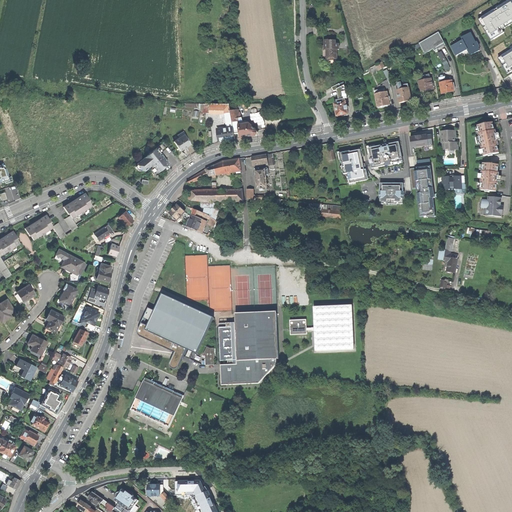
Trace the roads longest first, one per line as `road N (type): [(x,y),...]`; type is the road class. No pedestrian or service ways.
road 1 (secondary): [(149,218),(125,268),(102,355),(44,460)]
road 2 (track): [(427,291),(366,269),(229,252)]
road 3 (secondary): [(155,209),(183,176),(216,157),(330,137)]
road 4 (secondary): [(330,137),(511,100)]
road 5 (residential): [(0,215),(90,176),(108,178),(155,209)]
road 6 (unclassified): [(302,0),(306,72),(330,137)]
road 7 (residential): [(70,490),(123,478),(191,477),(196,470)]
